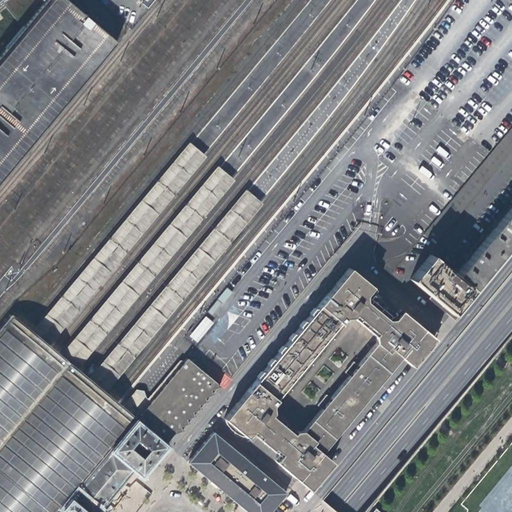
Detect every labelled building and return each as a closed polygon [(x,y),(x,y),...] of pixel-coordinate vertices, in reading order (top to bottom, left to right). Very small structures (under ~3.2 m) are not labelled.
[(0,0),(0,3),(1,3),(22,24),(42,0),(0,0)] [(0,182),(117,43),(105,33),(66,0),(65,0),(42,0),(22,24),(0,50),(0,182)] [(138,0),(148,8),(155,0),(138,0)] [(511,152),(511,125),(423,236),(434,245),(511,152)] [(186,142),(32,331),(46,343),(201,155),(186,142)] [(217,168),(59,354),(68,361),(73,366),(231,179),(217,168)] [(261,174),(248,191),(262,201),(270,189),(264,184),(268,179),(261,174)] [(245,191),(87,377),(101,389),(258,201),(245,191)] [(432,256),(425,264),(466,298),(470,293),(490,269),(511,242),(511,209),(456,276),(432,256)] [(456,309),(466,298),(425,264),(411,280),(451,315),(456,309)] [(255,432),(260,436),(258,438),(260,440),(271,449),(273,447),(280,454),(274,460),(305,487),(308,489),(331,461),(328,459),(321,453),(334,438),(351,417),(400,357),(411,366),(434,340),(431,338),(400,311),(393,319),(387,319),(365,301),(365,294),(372,287),(357,275),(349,268),(318,305),(340,322),(345,317),(352,317),(354,314),(376,333),(373,335),(374,342),(302,431),(294,431),(292,433),(270,414),(255,432)] [(287,382),(340,322),(318,305),(268,367),(256,382),(225,419),(234,427),(246,436),(252,430),(255,432),(270,414),(272,412),(271,405),(276,399),(274,397),(287,382)] [(189,336),(196,342),(213,323),(206,317),(189,336)] [(134,387),(120,405),(134,417),(184,359),(180,355),(147,395),(144,396),(142,388),(134,387)] [(142,417),(138,421),(165,445),(169,439),(173,434),(182,431),(180,426),(188,424),(186,419),(194,417),(192,411),(200,409),(198,404),(207,402),(205,399),(204,397),(212,395),(210,390),(218,388),(217,384),(188,359),(140,415),(142,417)] [(165,445),(135,420),(108,452),(132,471),(140,478),(167,446),(165,445)] [(213,432),(188,462),(195,468),(207,478),(217,487),(246,511),(247,511),(270,511),(282,498),(286,493),(250,463),(213,432)] [(97,511),(132,471),(108,452),(70,497),(88,511),(97,511)] [(88,511),(70,497),(61,508),(66,511),(88,511)]
